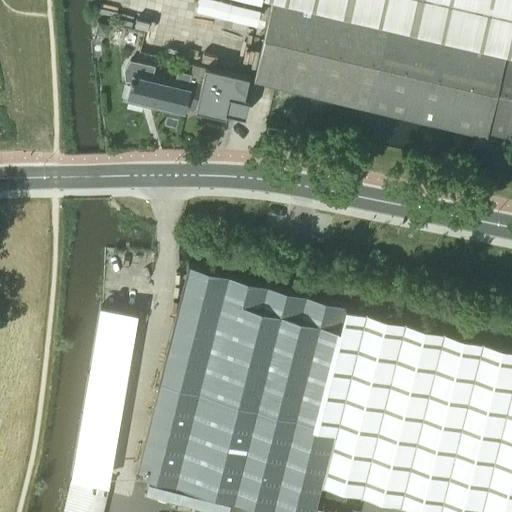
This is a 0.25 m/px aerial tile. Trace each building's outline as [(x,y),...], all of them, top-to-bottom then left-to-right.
[(271,0),(253,78),(485,133),(486,129),(511,135),(511,41),(339,0),(271,0)] [(511,0),(339,0),(511,41),(511,0)] [(97,22),(94,33),(101,35),(107,31),(109,24),(97,22)] [(131,61),(124,70),(125,80),(131,81),(127,100),(159,107),(181,113),(182,105),(190,72),(176,69),(174,78),(153,74),(155,65),(137,61),(136,62),(131,61)] [(190,72),(182,105),(223,114),(224,110),(244,115),(248,99),(242,97),(247,76),(192,64),(190,72)] [(314,422),(313,425),(313,426),(511,477),(511,346),(188,264),(159,381),(314,422)] [(289,511),(311,511),(319,482),(442,511),(511,511),(511,477),(313,426),(313,425),(158,385),(136,472),(289,511)] [(63,511),(101,511),(108,486),(71,478),(63,511)]
